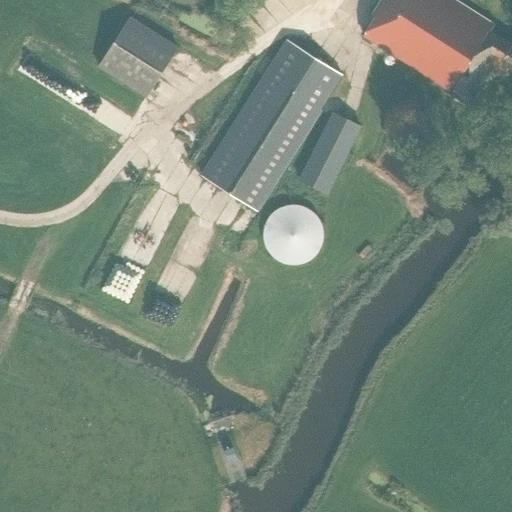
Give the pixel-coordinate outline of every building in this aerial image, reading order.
[(511,44),(491,31),(494,27),(452,0),(381,0),(371,16),(375,18),(363,36),(469,105),(491,71),(491,69),(504,77),(509,69),(511,70),(511,44)] [(177,48),(130,18),(98,68),(146,98),(177,48)] [(200,176),(256,211),(341,76),(288,42),(286,41),(200,176)] [(298,181),(327,195),(361,127),(332,112),(298,181)] [(321,227),(320,223),(317,218),(314,215),(310,211),(306,209),(301,207),(297,206),(291,206),(286,207),(281,209),(276,211),(272,214),(268,218),(266,222),(265,226),(263,231),(263,236),(263,240),(265,246),(267,251),(271,255),(276,260),(281,263),(286,265),(292,265),(298,265),(303,263),(309,261),(314,257),(317,253),(320,248),(322,242),(323,237),(322,231),(321,227)]
